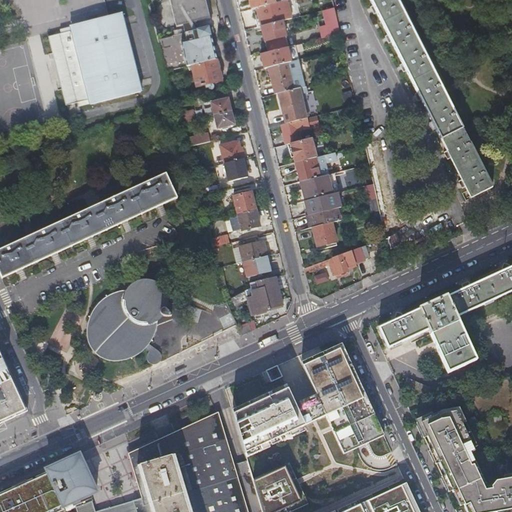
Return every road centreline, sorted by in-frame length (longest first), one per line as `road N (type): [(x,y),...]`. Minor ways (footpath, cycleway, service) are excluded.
road 1 (residential): [(225,0),(310,325)]
road 2 (tertiary): [(55,442),(310,325)]
road 3 (residential): [(436,511),(342,311)]
road 4 (tertiary): [(342,311),(511,234)]
road 5 (unknown): [(138,0),(149,92),(62,115)]
road 6 (residential): [(55,442),(0,319)]
